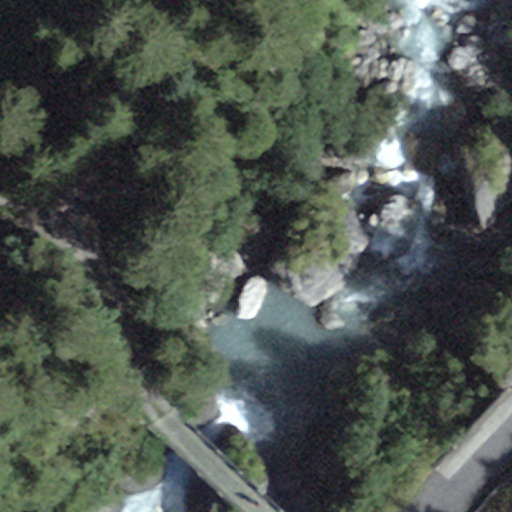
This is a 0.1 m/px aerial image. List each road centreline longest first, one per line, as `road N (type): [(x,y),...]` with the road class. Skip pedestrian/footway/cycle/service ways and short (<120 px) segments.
road 1 (track): [(0,199),(55,218),(101,272),(167,415)]
road 2 (track): [(174,0),(180,57),(107,172),(55,218)]
